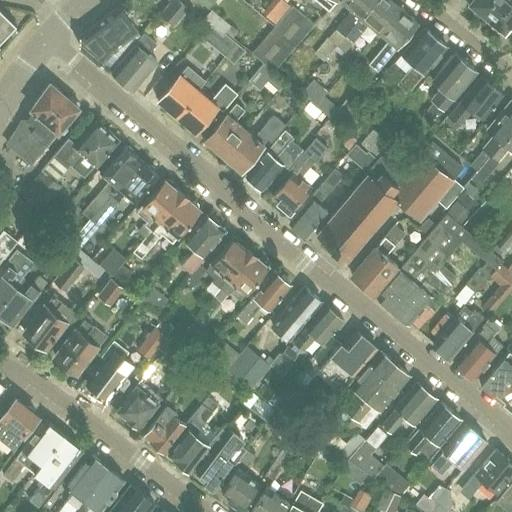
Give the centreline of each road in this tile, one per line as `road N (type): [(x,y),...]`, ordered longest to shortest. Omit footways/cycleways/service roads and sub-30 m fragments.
road 1 (residential): [(49,39),(511,438)]
road 2 (residential): [(197,511),(0,359)]
